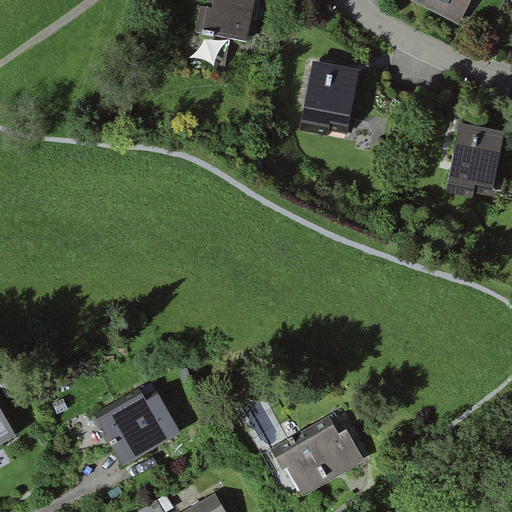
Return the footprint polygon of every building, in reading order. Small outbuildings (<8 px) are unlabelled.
[(262,0),(209,0),(203,39),(253,48),(262,0)] [(482,0),(415,0),(414,4),(466,32),(482,0)] [(369,72),(319,63),(308,126),(358,135),(369,72)] [(511,136),(464,128),(454,189),(501,197),(511,136)] [(103,422),(131,470),(188,436),(160,389),(103,422)] [(0,449),(22,436),(0,399),(0,449)] [(348,422),(283,460),(306,499),(371,462),(348,422)] [(232,511),(221,492),(186,511),(232,511)]
